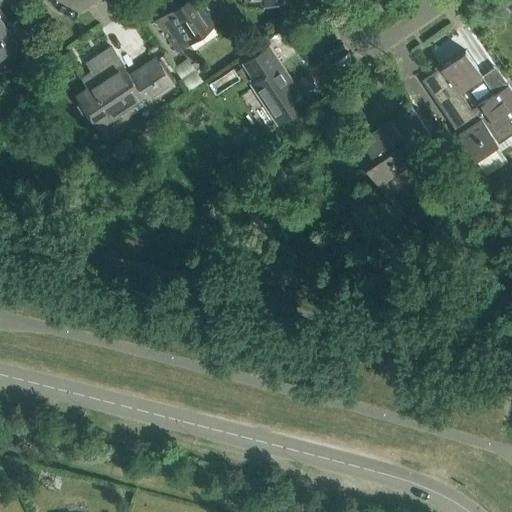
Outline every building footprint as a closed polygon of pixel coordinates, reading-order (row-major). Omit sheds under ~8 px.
[(174,50),(217,21),(203,0),(189,0),(156,23),(162,32),(166,29),(171,36),(167,39),(174,50)] [(24,57),(16,46),(20,44),(0,14),(0,56),(1,57),(8,68),(24,57)] [(98,123),(141,95),(148,104),(175,86),(157,58),(132,74),(112,44),(85,62),(92,71),(83,77),(90,88),(79,94),(98,123)] [(269,46),(262,51),(245,63),(257,80),(253,83),(279,122),(308,103),(306,101),(321,91),(310,75),(295,85),(269,46)] [(421,79),(467,146),(487,174),(508,161),(501,150),(511,142),(511,92),(506,84),(494,93),(471,109),(461,93),(484,78),(483,76),(482,77),(463,50),(421,79)] [(187,58),(174,67),(189,90),(202,81),(187,58)] [(419,141),(431,133),(412,106),(400,113),(419,141)] [(392,119),(379,128),(362,139),(376,160),(368,166),(380,184),(410,164),(399,147),(394,140),(402,135),(392,119)]
